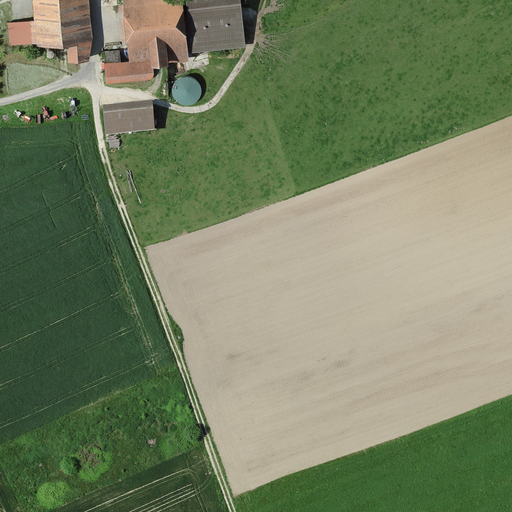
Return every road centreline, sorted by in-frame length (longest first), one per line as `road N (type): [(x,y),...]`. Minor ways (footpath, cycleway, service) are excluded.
road 1 (track): [(232,511),(107,166),(92,71)]
road 2 (unclassified): [(0,101),(92,71),(88,0)]
